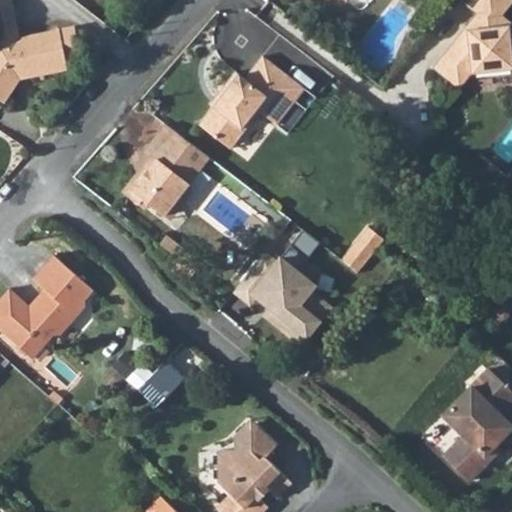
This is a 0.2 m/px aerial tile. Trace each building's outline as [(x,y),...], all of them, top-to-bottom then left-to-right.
[(0,0),(0,101),(5,105),(21,81),(67,72),(65,59),(59,30),(19,37),(11,0),(0,0)] [(511,0),(466,0),(484,13),(484,20),(479,27),(473,28),(469,24),(436,65),(463,88),(477,71),(511,67),(511,17),(506,13),(511,6),(511,0)] [(65,59),(80,56),(74,27),(59,30),(65,59)] [(225,95),(218,103),(204,120),(224,136),(227,133),(238,141),(263,110),(280,123),(308,87),(267,56),(252,75),(239,66),(220,90),(221,92),(225,95)] [(209,151),(169,117),(149,142),(159,151),(142,173),(137,169),(125,183),(140,196),(144,192),(164,208),(175,194),(182,199),(196,181),(189,176),(209,151)] [(367,224),(339,258),(357,272),(381,242),(384,238),(367,224)] [(293,270),(315,242),(300,230),(280,254),(275,250),(243,290),(265,308),(260,313),(300,345),(330,307),(307,289),(311,284),(293,270)] [(158,242),(174,255),(181,246),(164,234),(158,242)] [(321,243),(312,254),(348,284),(357,272),(339,258),(321,243)] [(7,288),(0,296),(0,331),(17,345),(29,331),(43,344),(52,333),(59,333),(83,305),(83,298),(91,288),(51,254),(30,278),(42,288),(27,305),(7,288)] [(29,331),(17,345),(31,358),(43,344),(29,331)] [(501,414),(511,402),(511,390),(488,367),(470,385),(480,394),(453,422),(464,433),(443,455),(469,479),(486,461),(485,452),(494,442),(511,425),(501,414)] [(453,422),(480,394),(470,385),(443,413),(453,422)] [(234,449),(236,449),(236,440),(254,422),(250,418),(234,434),(234,449)] [(215,506),(221,511),(260,511),(267,505),(255,494),(264,485),(276,496),(291,481),(265,456),(276,444),(254,422),(236,440),(236,449),(234,449),(217,449),(218,481),(229,492),(215,506)] [(485,452),(486,461),(499,447),(494,442),(485,452)] [(178,511),(160,494),(142,511),(178,511)]
